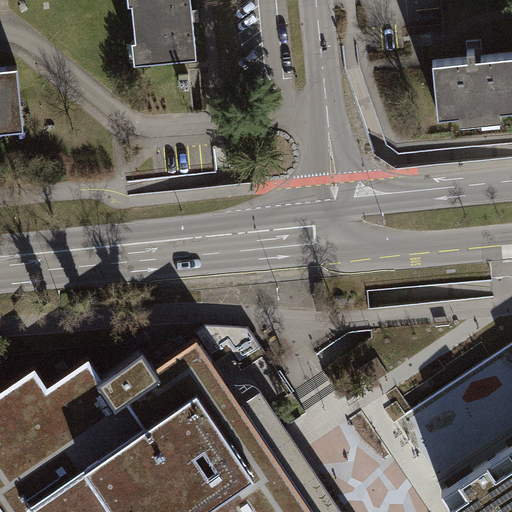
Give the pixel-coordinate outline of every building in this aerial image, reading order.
[(191,0),(127,0),(133,56),(197,50),(191,0)] [(511,55),(471,59),(435,62),(439,113),(511,107),(511,55)] [(21,65),(0,67),(0,130),(26,128),(21,65)] [(342,511),(295,441),(260,389),(240,403),(196,338),(155,365),(143,346),(101,374),(89,356),(47,384),(34,365),(0,387),(0,506),(4,511),(342,511)] [(511,511),(511,442),(442,490),(457,511),(511,511)]
